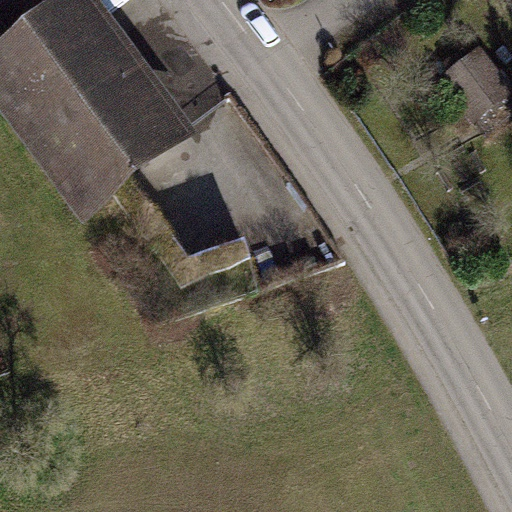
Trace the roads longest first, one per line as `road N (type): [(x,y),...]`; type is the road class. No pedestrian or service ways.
road 1 (residential): [(220,0),(428,299)]
road 2 (unclassified): [(428,299),(511,450)]
